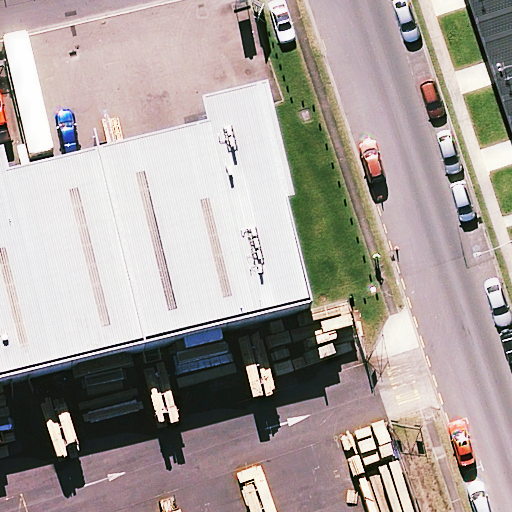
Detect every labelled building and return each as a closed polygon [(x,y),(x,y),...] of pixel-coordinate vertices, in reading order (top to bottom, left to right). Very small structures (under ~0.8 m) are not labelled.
[(511,12),(511,0),(497,0),(503,16),(511,12)] [(511,12),(503,16),(511,42),(511,12)] [(222,129),(109,155),(156,350),(324,310),(299,206),(303,205),(276,91),(216,105),(222,129)] [(17,154),(0,158),(0,345),(9,385),(156,350),(109,155),(22,176),(17,154)] [(0,386),(9,385),(0,345),(0,386)]
